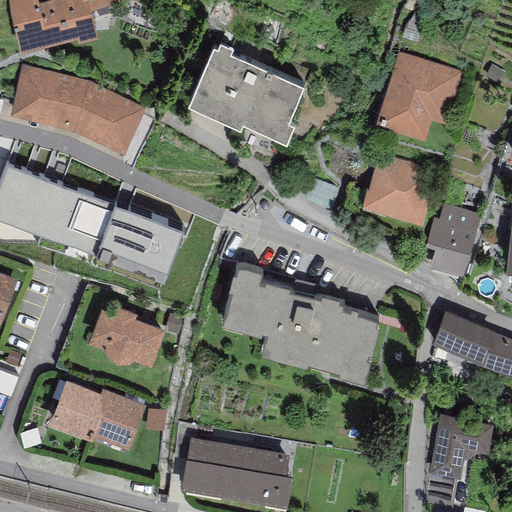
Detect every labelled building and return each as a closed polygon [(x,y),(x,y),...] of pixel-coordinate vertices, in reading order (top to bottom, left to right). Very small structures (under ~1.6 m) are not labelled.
[(9,0),(20,44),(76,31),(77,36),(97,31),(91,5),(112,0),(9,0)] [(232,39),(220,34),(218,39),(213,37),(187,95),(238,117),(241,111),(286,132),(294,113),(288,110),(303,77),(230,44),(232,39)] [(461,71),(397,50),(374,121),(425,138),(432,117),(445,121),(461,71)] [(90,79),(20,62),(11,107),(74,121),(125,146),(145,105),(90,79)] [(434,167),(377,150),(368,182),(366,181),(361,199),(422,217),(427,200),(424,199),(434,167)] [(182,224),(7,161),(0,180),(0,214),(164,274),(182,224)] [(303,194),(331,211),(340,186),(312,175),(303,194)] [(481,212),(443,200),(439,214),(434,213),(426,238),(434,240),(429,258),(463,269),(481,212)] [(261,265),(237,259),(236,264),(233,263),(229,279),(231,280),(222,316),(243,322),(244,319),(261,324),(262,320),(267,321),(261,344),(365,370),(370,348),(367,347),(368,343),(372,344),(378,318),(376,317),(377,312),(356,307),(357,303),(351,301),(350,305),(342,302),(343,297),(338,296),(338,293),(320,288),(319,292),(312,290),(311,297),(294,292),(296,283),(289,282),(289,278),(265,272),(265,274),(259,273),(261,265)] [(0,316),(17,272),(0,265),(0,316)] [(493,324),(445,306),(432,337),(477,356),(476,359),(511,370),(511,336),(492,328),(493,324)] [(120,314),(109,310),(97,345),(159,365),(170,331),(139,321),(142,313),(123,307),(120,314)] [(86,427),(101,387),(65,374),(48,419),(90,435),(93,430),(86,427)] [(144,399),(102,383),(101,387),(86,427),(93,430),(128,443),(144,399)] [(169,425),(169,406),(153,406),(153,425),(169,425)] [(493,420),(439,411),(429,468),(458,473),(464,442),(488,446),(493,420)] [(297,456),(198,438),(189,486),(288,504),(297,456)] [(453,501),(458,473),(429,468),(423,496),(453,501)]
